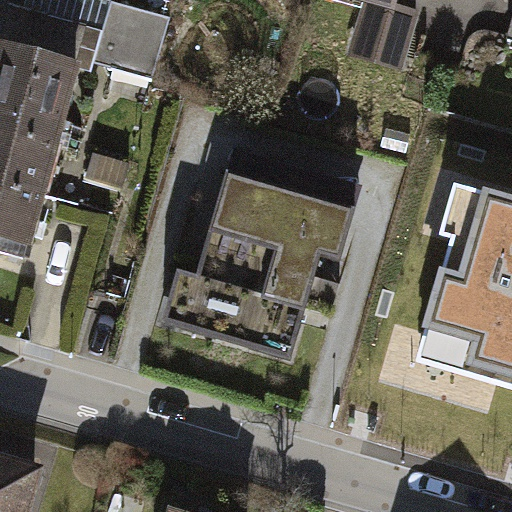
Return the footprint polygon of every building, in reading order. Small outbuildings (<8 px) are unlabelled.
[(392,8),(394,0),(364,0),(369,1),(352,58),(399,72),(416,15),(392,8)] [(167,86),(181,31),(118,15),(104,68),(8,43),(0,73),(0,98),(100,125),(113,72),(167,86)] [(0,98),(0,180),(81,200),(100,125),(0,98)] [(234,227),(212,303),(306,330),(323,271),(341,276),(352,238),(310,226),(319,192),(226,165),(210,220),(234,227)] [(0,180),(0,259),(11,262),(7,277),(60,289),(81,200),(0,180)] [(511,390),(511,199),(456,183),(440,235),(452,238),(416,363),(511,390)] [(54,511),(63,477),(0,459),(0,511),(54,511)]
